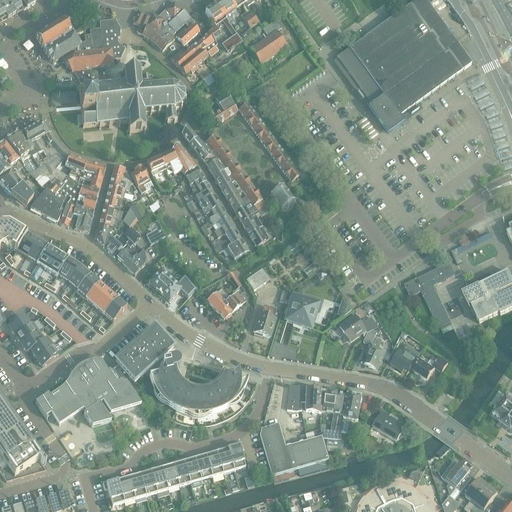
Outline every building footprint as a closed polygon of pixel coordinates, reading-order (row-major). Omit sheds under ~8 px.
[(0,0),(0,24),(23,10),(16,0),(0,0)] [(16,0),(23,10),(25,9),(25,10),(35,4),(34,3),(32,0),(16,0)] [(233,12),(235,11),(227,0),(220,0),(213,5),(228,25),(239,17),(235,12),(234,13),(233,12)] [(246,8),(240,0),(227,0),(235,11),(241,6),(244,9),(242,10),(245,13),(248,11),(246,8)] [(348,50),(336,59),(339,64),(353,83),(370,106),(366,109),(387,137),(404,125),(399,117),(471,65),(456,45),(435,16),(428,5),(429,4),(434,1),(433,0),(416,0),(397,14),(359,42),(348,50)] [(164,12),(165,13),(173,21),(182,13),(173,3),(164,12)] [(243,44),(228,25),(213,5),(203,12),(214,27),(221,22),(232,38),(221,46),(228,55),(243,44)] [(182,13),(173,21),(179,29),(190,20),(182,12),(182,13)] [(132,26),(138,29),(144,16),(139,13),(132,26)] [(165,13),(160,17),(164,21),(160,28),(163,31),(159,35),(159,36),(163,39),(172,31),(168,27),(171,24),(173,21),(165,13)] [(151,15),(150,18),(150,19),(146,27),(156,32),(159,35),(163,31),(160,28),(164,21),(160,17),(159,19),(151,15)] [(249,30),(258,24),(251,15),(242,21),(249,30)] [(136,34),(142,37),(146,27),(150,19),(150,18),(144,16),(138,29),(139,29),(136,34)] [(51,66),(61,59),(79,48),(78,47),(64,24),(66,22),(65,19),(62,20),(34,38),(51,66)] [(77,83),(77,84),(91,83),(89,71),(84,71),(84,69),(112,66),(112,60),(119,59),(124,50),(117,44),(117,39),(119,38),(119,29),(115,21),(99,22),(100,30),(89,31),(90,37),(83,37),(84,44),(78,47),(79,48),(61,59),(70,73),(72,73),(76,80),(77,83)] [(174,34),(179,29),(173,21),(171,24),(168,27),(172,31),(163,39),(159,36),(151,44),(161,54),(174,40),(172,38),(174,34)] [(267,38),(249,50),(259,66),(286,48),(276,33),(280,30),(275,22),(262,30),(267,38)] [(183,48),(199,34),(190,24),(186,27),(188,29),(184,33),(182,31),(174,38),(183,48)] [(149,43),(151,44),(159,36),(159,35),(156,32),(146,27),(142,37),(143,37),(142,39),(149,43)] [(214,30),(188,50),(194,58),(201,52),(213,43),(214,44),(221,39),(214,30)] [(29,41),(24,44),(27,50),(32,47),(29,41)] [(169,61),(178,69),(194,58),(188,50),(182,55),(181,53),(177,56),(176,55),(169,61)] [(207,59),(201,52),(194,58),(178,69),(184,77),(189,73),(191,75),(196,70),(195,69),(207,59)] [(91,87),(91,83),(77,84),(78,88),(76,89),(76,91),(78,91),(80,115),(81,115),(82,125),(82,128),(98,127),(98,130),(100,129),(100,127),(107,126),(108,129),(110,129),(110,126),(117,125),(117,128),(119,128),(119,125),(127,124),(128,132),(126,132),(126,134),(128,134),(128,136),(130,136),(130,134),(142,133),(143,135),(145,134),(145,132),(147,132),(147,130),(144,130),(144,123),(146,123),(146,121),(144,121),(143,115),(149,115),(149,116),(151,116),(151,114),(156,114),(157,116),(158,115),(158,113),(164,113),(165,122),(163,122),(163,124),(165,124),(165,126),(167,126),(167,124),(173,123),(173,125),(175,125),(174,123),(176,123),(176,121),(174,121),(174,116),(175,114),(175,112),(179,110),(180,111),(182,110),(180,109),(183,104),(185,105),(185,103),(183,102),(183,97),(184,96),(184,94),(182,95),(178,91),(179,89),(178,88),(177,89),(171,87),(171,86),(169,86),(169,87),(163,88),(163,86),(162,86),(162,88),(156,89),(156,87),(154,87),(154,89),(151,89),(150,81),(152,81),(152,79),(150,79),(150,78),(148,78),(148,79),(140,80),(139,75),(141,74),(141,72),(139,72),(138,70),(136,70),(137,73),(124,74),(124,71),(122,72),(122,74),(120,74),(120,77),(122,76),(123,84),(115,85),(115,83),(113,83),(113,85),(106,86),(105,84),(103,84),(103,86),(96,87),(96,85),(93,85),(94,87),(91,87)] [(210,77),(213,74),(211,70),(198,78),(201,82),(203,81),(209,77),(210,77)] [(209,77),(203,81),(207,88),(214,83),(210,77),(209,77)] [(494,130),(500,119),(494,100),(487,102),(490,96),(487,87),(481,83),(482,88),(474,91),(484,97),(477,99),(480,108),(489,114),(485,115),(490,131),(494,130)] [(195,104),(198,108),(202,116),(210,112),(199,95),(197,95),(195,104)] [(212,116),(210,112),(202,116),(210,130),(236,113),(225,95),(214,102),(220,111),(212,116)] [(237,112),(246,124),(256,117),(247,105),(237,112)] [(246,124),(255,136),(264,129),(256,117),(246,124)] [(64,167),(70,158),(69,157),(63,152),(54,141),(50,135),(48,136),(41,124),(32,128),(18,137),(28,156),(32,162),(37,170),(29,175),(44,193),(29,210),(32,212),(55,225),(67,230),(72,217),(76,218),(72,230),(87,236),(98,193),(81,188),(82,187),(75,185),(66,178),(55,171),(62,163),(65,165),(64,167)] [(180,136),(188,146),(196,156),(204,150),(209,155),(212,153),(205,143),(201,146),(185,128),(180,136)] [(255,136),(263,148),(273,141),(264,129),(255,136)] [(5,145),(4,145),(19,163),(28,156),(18,137),(5,145)] [(214,137),(201,146),(205,143),(212,153),(215,157),(216,159),(225,152),(214,137)] [(263,148),(272,160),(282,153),(273,141),(263,148)] [(4,145),(0,148),(0,160),(10,172),(8,171),(19,163),(4,145)] [(174,147),(170,153),(180,171),(181,171),(184,176),(187,174),(188,175),(195,169),(177,147),(174,147)] [(213,155),(215,157),(212,153),(209,155),(204,150),(196,156),(204,166),(213,159),(211,156),(213,155)] [(217,160),(225,172),(227,174),(236,167),(225,152),(216,159),(217,160)] [(172,175),(180,171),(170,153),(159,158),(164,169),(165,171),(170,169),(172,175)] [(272,160),(281,172),(291,165),(282,153),(272,160)] [(75,177),(81,180),(86,163),(85,163),(70,158),(64,167),(76,173),(75,177)] [(160,173),(164,171),(165,171),(164,169),(159,158),(146,164),(152,178),(158,175),(158,176),(160,175),(160,173)] [(0,179),(10,172),(0,160),(0,179)] [(204,167),(212,180),(225,172),(217,160),(215,161),(215,160),(204,167)] [(99,191),(102,179),(104,168),(86,163),(81,180),(90,183),(88,188),(99,191)] [(300,178),(291,165),(281,172),(289,183),(290,185),(300,178)] [(135,174),(130,177),(136,188),(141,196),(146,193),(145,191),(152,187),(150,184),(148,181),(140,167),(134,170),(133,171),(135,174)] [(233,183),(237,189),(247,182),(236,167),(227,174),(233,183)] [(113,168),(111,177),(120,179),(119,182),(125,183),(125,184),(129,186),(130,187),(132,185),(124,172),(124,170),(113,168)] [(186,179),(192,192),(205,184),(198,171),(188,177),(188,178),(186,179)] [(28,195),(29,195),(21,188),(10,172),(0,179),(0,185),(10,197),(26,208),(34,201),(28,195)] [(233,183),(227,174),(225,172),(212,180),(219,191),(229,185),(230,185),(233,183)] [(111,177),(108,187),(118,189),(117,190),(121,190),(121,192),(127,194),(128,193),(129,186),(125,184),(125,183),(119,182),(120,179),(111,177)] [(245,199),(245,200),(248,204),(258,197),(247,182),(237,189),(238,189),(241,194),(245,199)] [(191,193),(198,204),(212,196),(205,184),(192,192),(191,193)] [(234,192),(230,185),(229,185),(219,191),(226,203),(236,197),(237,197),(241,194),(238,189),(234,192)] [(108,187),(105,198),(125,203),(125,202),(127,194),(121,192),(121,190),(117,190),(118,189),(108,187)] [(292,209),(293,202),(282,188),(268,198),(279,213),(286,213),(292,209)] [(205,216),(210,213),(210,212),(219,207),(212,196),(198,204),(205,216)] [(240,203),(237,197),(236,197),(226,203),(233,214),(243,208),(249,205),(248,204),(245,200),(240,203)] [(261,201),(258,197),(248,204),(249,205),(249,204),(252,208),(253,207),(254,210),(253,210),(257,216),(257,215),(259,218),(268,212),(261,202),(261,201)] [(105,198),(103,209),(112,211),(112,212),(117,213),(118,212),(122,214),(125,203),(105,198)] [(130,211),(135,220),(137,223),(148,216),(141,204),(134,208),(130,211)] [(200,228),(202,233),(208,230),(217,224),(226,219),(219,207),(210,212),(210,213),(213,218),(206,222),(207,224),(200,228)] [(247,214),(243,208),(233,214),(240,226),(257,216),(253,210),(252,211),(251,211),(248,213),(249,213),(247,214)] [(103,209),(100,219),(109,221),(110,219),(115,221),(120,222),(122,214),(118,212),(117,213),(112,212),(112,211),(103,209)] [(123,223),(122,224),(128,229),(135,220),(130,211),(128,213),(123,223)] [(259,218),(257,215),(257,216),(240,226),(247,237),(260,229),(260,230),(261,229),(255,220),(259,218)] [(100,219),(98,228),(107,231),(108,227),(113,229),(115,229),(117,230),(118,231),(122,224),(123,223),(120,222),(115,221),(110,219),(109,221),(100,219)] [(213,234),(217,240),(224,235),(232,230),(226,219),(217,224),(220,230),(213,234)] [(507,275),(463,296),(477,325),(498,316),(499,317),(511,311),(511,225),(508,228),(510,233),(505,235),(511,249),(511,282),(511,283),(507,275)] [(0,249),(1,251),(6,247),(16,253),(27,236),(15,228),(14,230),(8,226),(0,227),(0,226),(0,249)] [(98,228),(94,241),(103,249),(104,243),(106,245),(106,244),(108,245),(114,239),(116,241),(117,240),(121,236),(122,234),(118,231),(117,230),(115,229),(113,229),(108,227),(107,231),(98,228)] [(151,247),(165,238),(160,229),(145,237),(151,247)] [(267,241),(260,230),(260,229),(247,237),(254,249),(256,252),(260,249),(258,246),(267,241)] [(216,255),(221,253),(239,241),(232,230),(224,235),(227,242),(213,250),(216,255)] [(130,231),(123,238),(129,243),(132,246),(133,246),(139,239),(138,238),(139,237),(133,232),(132,233),(131,232),(130,231)] [(27,236),(16,253),(26,259),(37,242),(27,236)] [(104,243),(103,249),(114,259),(122,250),(126,246),(129,243),(123,238),(121,236),(117,240),(116,241),(114,239),(108,245),(106,244),(106,245),(104,243)] [(246,253),(239,241),(221,253),(222,254),(224,255),(224,256),(225,256),(226,256),(227,256),(228,256),(229,255),(233,261),(242,256),(244,260),(249,257),(246,253)] [(301,241),(287,250),(292,257),(302,250),(306,248),(301,241)] [(37,242),(26,259),(36,265),(37,265),(42,256),(43,255),(47,248),(37,242)] [(30,276),(28,279),(36,284),(44,270),(57,277),(68,260),(67,260),(48,248),(47,248),(43,255),(42,256),(37,265),(36,265),(30,276)] [(306,248),(302,250),(305,254),(303,256),(308,262),(310,261),(312,265),(316,263),(306,248)] [(115,261),(125,270),(131,263),(130,262),(134,257),(126,249),(115,261)] [(456,250),(451,253),(457,266),(462,264),(456,250)] [(136,259),(134,257),(130,262),(131,263),(125,270),(133,277),(144,265),(145,263),(142,253),(136,259)] [(68,260),(57,277),(67,284),(79,267),(68,260)] [(312,265),(303,272),(308,279),(321,269),(316,263),(312,265)] [(431,288),(436,285),(454,276),(448,265),(416,281),(416,280),(403,287),(409,299),(420,294),(438,330),(440,329),(441,328),(449,324),(431,288)] [(79,267),(67,284),(76,291),(76,292),(90,276),(79,267)] [(322,269),(315,275),(320,281),(327,276),(322,269)] [(253,292),(269,282),(261,270),(245,281),(253,292)] [(181,291),(175,285),(174,284),(176,283),(169,276),(167,278),(160,272),(148,285),(155,291),(155,292),(161,297),(162,297),(169,304),(179,293),(185,299),(187,301),(192,296),(197,290),(189,281),(181,291)] [(235,291),(240,287),(231,275),(226,277),(235,291)] [(76,291),(74,293),(84,302),(86,300),(85,300),(99,284),(90,276),(76,292),(76,291)] [(99,284),(85,300),(86,300),(95,307),(108,292),(99,285),(99,284)] [(228,315),(231,313),(223,304),(232,297),(231,296),(227,299),(220,291),(207,303),(223,321),(229,316),(228,315)] [(108,292),(95,307),(103,315),(103,316),(117,300),(108,292)] [(235,293),(231,296),(232,297),(223,304),(231,313),(232,314),(245,303),(244,294),(243,293),(238,296),(235,293)] [(285,323),(304,328),(309,330),(317,306),(292,298),(285,323)] [(117,300),(103,316),(104,316),(112,323),(112,324),(126,309),(127,308),(126,307),(126,308),(117,300)] [(342,300),(337,317),(343,318),(352,312),(342,300)] [(274,320),(260,316),(259,315),(253,334),(252,337),(261,339),(261,336),(268,338),(274,320)] [(368,334),(368,335),(377,329),(370,320),(363,324),(366,327),(363,329),(354,317),(338,328),(349,344),(362,335),(364,338),(366,334),(368,334)] [(18,322),(8,328),(15,337),(29,327),(23,318),(18,322)] [(29,327),(15,337),(20,346),(39,333),(33,324),(29,327)] [(441,328),(440,329),(443,335),(453,331),(449,324),(441,328)] [(171,349),(153,329),(115,364),(133,384),(171,349)] [(377,329),(368,335),(363,344),(370,347),(367,354),(369,355),(364,366),(377,372),(385,353),(379,349),(382,342),(375,338),(377,334),(373,332),(377,329)] [(39,333),(20,346),(26,354),(30,351),(41,344),(41,343),(44,341),(39,333)] [(41,344),(30,351),(36,360),(52,348),(54,347),(48,338),(44,341),(41,343),(41,344)] [(52,348),(36,360),(42,369),(58,357),(52,348)] [(417,359),(404,351),(403,353),(400,351),(390,367),(401,374),(405,368),(409,371),(417,359)] [(164,375),(148,379),(151,387),(155,394),(160,401),(166,407),(170,411),(175,413),(181,416),(188,418),(195,419),(202,419),(209,418),(216,416),(223,412),(229,408),(235,402),(240,396),(244,389),(247,382),(224,375),(221,383),(220,383),(215,388),(215,389),(201,395),(201,394),(193,394),(193,395),(187,393),(181,389),(177,384),(173,378),(171,372),(175,371),(177,370),(178,369),(179,367),(179,365),(179,363),(176,360),(174,359),(172,359),(166,361),(166,363),(162,364),(164,375)] [(440,375),(447,365),(438,359),(434,365),(430,362),(426,368),(420,363),(412,374),(426,383),(435,371),(440,375)] [(38,403),(35,406),(36,408),(46,422),(52,418),(58,428),(81,413),(91,428),(111,423),(107,417),(110,416),(140,407),(125,385),(123,386),(122,384),(114,373),(113,370),(107,374),(99,363),(92,364),(84,366),(82,367),(81,368),(77,371),(75,372),(71,377),(72,379),(67,383),(65,387),(62,389),(58,392),(54,395),(49,399),(48,397),(47,398),(38,403)] [(296,413),(301,412),(300,407),(304,407),(304,404),(307,403),(308,391),(290,388),(287,412),(296,413)] [(0,476),(5,484),(45,473),(41,468),(45,466),(8,411),(8,406),(7,402),(5,397),(0,389),(0,476)] [(322,415),(322,413),(321,413),(323,393),(308,391),(307,403),(304,404),(304,407),(300,407),(301,412),(302,412),(322,415)] [(331,394),(323,393),(321,413),(322,413),(333,415),(334,415),(337,395),(336,395),(335,394),(332,393),(331,394)] [(333,415),(331,433),(335,433),(336,427),(338,416),(344,417),(347,397),(337,395),(334,415),(333,415)] [(353,397),(347,397),(344,417),(342,428),(342,433),(347,434),(348,421),(358,423),(361,399),(360,398),(359,397),(355,396),(353,397)] [(499,405),(492,415),(501,421),(499,424),(503,427),(507,430),(510,433),(511,432),(511,400),(508,398),(505,396),(503,399),(502,398),(497,404),(499,405)] [(398,443),(407,427),(382,413),(377,421),(370,418),(363,430),(370,434),(373,428),(398,443)] [(140,421),(143,429),(149,426),(146,419),(140,421)] [(323,440),(322,439),(322,438),(315,440),(306,442),(302,443),(286,448),(280,425),(263,429),(260,437),(272,478),(298,470),(326,462),(329,462),(323,440)] [(320,432),(313,434),(315,440),(322,438),(320,432)] [(320,432),(322,438),(322,439),(323,440),(327,441),(338,442),(341,442),(342,434),(341,434),(335,433),(331,433),(320,432)] [(232,450),(226,452),(232,474),(244,471),(239,454),(242,453),(240,445),(231,448),(232,450)] [(219,451),(214,453),(221,477),(232,474),(226,452),(220,454),(219,451)] [(210,457),(204,458),(210,480),(221,477),(214,453),(209,454),(210,457)] [(95,465),(113,459),(112,454),(93,459),(95,465)] [(198,457),(193,459),(199,483),(200,483),(210,480),(204,458),(198,460),(198,457)] [(202,489),(200,483),(199,483),(193,459),(188,460),(188,463),(182,465),(189,487),(190,486),(191,492),(202,489)] [(336,459),(335,463),(346,467),(347,462),(336,459)] [(326,462),(298,470),(300,477),(328,470),(326,462)] [(176,464),(170,465),(177,490),(189,487),(182,465),(176,466),(176,464)] [(166,469),(160,471),(166,493),(177,490),(170,465),(165,467),(166,469)] [(464,478),(468,473),(458,465),(445,482),(462,495),(471,483),(464,478)] [(153,470),(148,472),(155,496),(166,493),(160,471),(154,473),(153,470)] [(419,482),(422,474),(413,471),(410,478),(419,482)] [(144,476),(138,477),(144,499),(155,496),(148,472),(143,473),(144,476)] [(131,477),(126,478),(133,503),(144,499),(138,477),(132,479),(131,477)] [(122,482),(116,484),(122,506),(133,503),(126,478),(121,480),(122,482)] [(468,511),(474,505),(488,488),(478,481),(464,497),(470,502),(463,511),(464,511),(468,511)] [(111,509),(122,506),(116,484),(110,486),(110,483),(101,485),(104,493),(106,492),(111,509)] [(437,511),(435,511),(434,511),(432,505),(427,499),(426,500),(421,495),(416,491),(417,489),(416,489),(415,490),(409,488),(402,486),(402,485),(396,484),(389,484),(389,486),(383,487),(376,490),(376,488),(375,488),(376,490),(370,494),(365,499),(364,498),(360,503),(357,509),(358,509),(357,511),(437,511)] [(497,495),(488,488),(474,505),(479,509),(476,511),(492,511),(495,509),(489,505),(497,495)] [(349,496),(347,490),(336,493),(338,499),(349,496)] [(66,497),(54,500),(57,511),(76,511),(75,509),(70,510),(66,497)] [(442,506),(443,511),(445,511),(454,501),(449,497),(442,506)] [(57,511),(54,500),(43,504),(45,511),(57,511)] [(454,511),(460,505),(454,501),(445,511),(454,511)] [(499,511),(511,511),(511,506),(511,507),(506,503),(499,511)]
